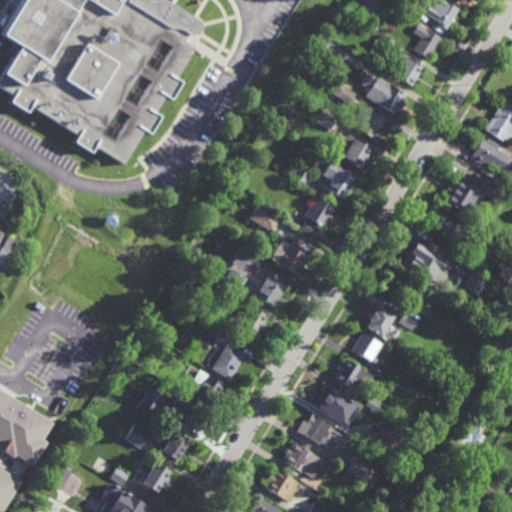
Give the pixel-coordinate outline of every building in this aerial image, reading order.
[(175,0),(172,5),(193,18),(197,20),(197,21),(198,21),(199,22),(199,23),(200,23),(200,24),(200,25),(201,25),(201,26),(201,27),(201,28),(201,29),(201,30),(200,31),(200,32),(199,32),(199,33),(199,34),(198,34),(197,35),(196,35),(196,36),(195,36),(194,36),(193,36),(192,36),(191,36),(190,36),(189,35),(188,35),(183,42),(194,49),(175,80),(182,84),(171,102),(165,97),(154,114),(161,118),(150,136),(143,132),(122,166),(94,149),(90,156),(72,144),(76,137),(53,123),(29,108),(25,115),(6,104),(10,97),(0,90),(0,74),(10,59),(4,56),(4,55),(10,44),(0,37),(0,31),(14,9),(19,0),(175,0)] [(377,1),(375,0),(354,0),(351,6),(368,16),(377,1)] [(409,13),(398,6),(401,0),(405,0),(414,6),(409,13)] [(444,30),(437,25),(438,22),(431,18),(443,0),(457,9),(444,30)] [(424,30),(425,28),(440,39),(427,59),(411,49),(418,38),(410,32),(416,24),(424,30)] [(385,52),(373,45),(379,34),(391,41),(385,52)] [(326,58),(312,50),(320,35),(335,44),(326,58)] [(417,64),(417,65),(421,67),(409,87),(391,76),(403,56),(414,63),(415,62),(417,64)] [(399,111),(395,108),(391,115),(363,97),(376,77),(404,94),(400,100),(404,102),(399,111)] [(348,104),(330,94),(336,84),(354,94),(348,104)] [(511,133),(507,142),(503,139),(501,142),(483,130),(499,104),(511,111),(511,133)] [(366,111),(367,110),(376,115),(377,113),(382,117),(381,119),(383,120),(380,124),(383,126),(381,129),(383,130),(381,133),(380,132),(374,142),(354,130),(362,117),(354,113),(359,106),(366,111)] [(328,130),(315,121),(321,112),(334,120),(328,130)] [(365,163),(362,162),(357,170),(339,159),(340,157),(334,153),(346,134),(369,149),(365,157),(368,159),(365,163)] [(501,148),(499,151),(511,158),(511,172),(509,177),(484,163),(482,167),(469,160),(481,140),(484,142),(485,139),(501,148)] [(304,184),(287,173),(293,163),(310,174),(304,184)] [(351,184),(347,190),(343,188),(338,196),(321,185),(325,180),(330,182),(334,176),(326,171),(331,163),(351,176),(347,181),(351,184)] [(477,189),(484,177),(499,187),(493,197),(483,191),(473,207),(479,211),(473,220),(451,206),(450,208),(447,206),(447,205),(441,201),(447,191),(444,189),(448,182),(452,184),(457,176),(477,189)] [(332,206),(327,213),(330,214),(326,219),(325,218),(320,225),(318,224),(311,235),(297,226),(304,215),(301,213),(304,208),(303,208),(307,203),(310,205),(316,195),(332,206)] [(271,234),(247,219),(256,206),(279,220),(271,234)] [(456,248),(441,239),(441,237),(432,231),(434,228),(427,224),(436,210),(460,225),(453,237),(460,241),(456,248)] [(0,232),(1,233),(0,234),(0,243),(5,235),(11,240),(13,241),(5,253),(0,261),(0,232)] [(308,246),(292,272),(267,256),(279,238),(287,243),(292,236),(308,246)] [(429,261),(432,257),(438,261),(441,257),(450,263),(440,278),(429,271),(425,278),(402,264),(415,244),(429,252),(425,259),(429,261)] [(511,284),(497,275),(508,259),(511,261),(511,284)] [(238,290),(223,281),(232,267),(246,276),(238,290)] [(272,278),(283,285),(270,305),(251,293),(256,284),(259,285),(259,284),(258,283),(261,277),(263,278),(265,275),(263,274),(266,269),(274,274),(272,278)] [(478,295),(485,279),(469,271),(462,288),(478,295)] [(231,298),(221,291),(226,284),(236,291),(231,298)] [(494,324),(480,314),(491,298),(505,307),(494,324)] [(391,313),(386,322),(397,330),(390,342),(362,325),(366,318),(365,317),(370,309),(372,310),(376,303),(391,313)] [(262,330),(258,328),(255,334),(238,324),(251,304),(267,314),(263,321),(267,323),(262,330)] [(410,330),(396,321),(404,309),(418,319),(410,330)] [(228,378),(210,367),(226,341),(217,336),(223,328),(237,336),(232,344),(244,352),(228,378)] [(367,362),(348,349),(360,330),(379,342),(367,362)] [(511,342),(510,346),(503,341),(506,335),(511,339),(511,342)] [(371,375),(364,386),(352,379),(347,388),(330,378),(335,370),(333,368),(336,363),(339,365),(343,358),(371,375)] [(214,400),(188,385),(198,368),(224,384),(214,400)] [(354,403),(345,418),(336,411),(332,416),(314,405),(318,398),(314,395),(317,390),(322,393),(326,386),(354,403)] [(138,402),(153,411),(162,396),(148,387),(138,402)] [(459,399),(449,393),(453,387),(462,393),(459,399)] [(0,388),(49,420),(39,437),(44,440),(30,464),(12,453),(11,455),(0,448),(0,388)] [(195,429),(167,411),(179,391),(208,409),(195,429)] [(374,411),(364,405),(368,398),(378,403),(374,411)] [(337,453),(317,441),(316,442),(300,433),(306,422),(304,421),(309,413),(327,424),(326,426),(347,438),(337,453)] [(139,425),(140,423),(151,430),(140,448),(124,438),(133,422),(139,425)] [(360,440),(347,432),(353,422),(366,429),(360,440)] [(190,439),(177,460),(160,450),(167,438),(164,436),(169,426),(190,439)] [(391,434),(378,427),(370,440),(384,448),(391,434)] [(314,453),(313,455),(328,464),(324,472),(317,468),(312,476),(301,470),(301,471),(282,461),(286,453),(284,452),(285,451),(283,450),(284,448),(287,449),(288,447),(290,448),(293,441),(314,453)] [(370,486),(345,470),(354,457),(378,472),(370,486)] [(165,478),(171,481),(166,489),(160,486),(156,492),(138,481),(143,473),(146,475),(154,462),(170,471),(165,478)] [(70,472),(60,466),(49,484),(58,490),(70,472)] [(121,485),(108,477),(115,466),(128,474),(121,485)] [(0,511),(0,468),(20,480),(0,511)] [(295,480),(283,499),(265,488),(269,481),(266,479),(270,473),(273,475),(276,468),(295,480)] [(67,495),(55,488),(61,476),(74,482),(67,495)] [(511,511),(511,509),(499,503),(507,489),(511,491),(511,511)] [(253,511),(251,510),(259,496),(284,511),(253,511)] [(144,511),(120,511),(119,511),(127,498),(146,510),(144,511)] [(307,511),(313,503),(328,511),(307,511)]
